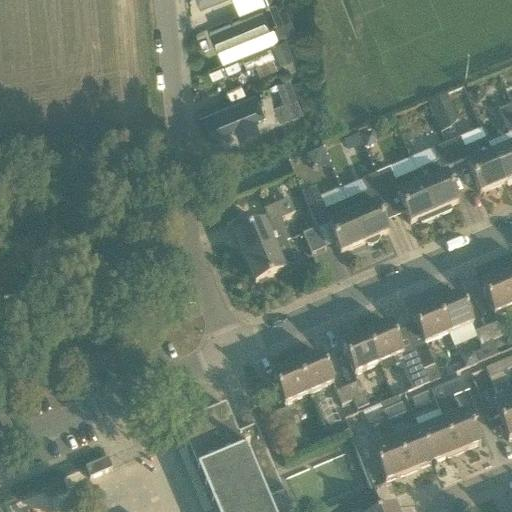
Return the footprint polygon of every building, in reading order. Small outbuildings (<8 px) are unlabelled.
[(261,0),(231,0),(238,15),(263,4),(261,0)] [(278,27),(282,37),(284,37),(295,32),(291,22),(289,17),(288,17),(281,0),(273,0),(268,2),(276,22),(278,27)] [(261,17),(241,26),(249,44),(269,36),(261,17)] [(287,76),(288,76),(298,72),(292,57),(284,37),(282,37),(272,41),(280,62),(281,61),(287,76)] [(246,80),(275,69),(267,46),(238,57),(246,80)] [(227,96),(240,93),(233,61),(220,64),(227,96)] [(288,76),(287,76),(276,81),(284,101),(273,106),(279,120),(290,116),(290,117),(303,112),(304,111),(296,92),(294,93),(288,76)] [(259,109),(252,93),(220,107),(231,131),(248,124),(244,116),(259,109)] [(438,129),(457,121),(448,99),(428,107),(438,129)] [(511,109),(511,108),(497,114),(499,118),(507,138),(510,136),(511,135),(511,109)] [(373,134),(361,139),(366,151),(373,148),(376,140),(373,134)] [(454,167),(465,162),(467,168),(479,196),(504,186),(492,157),(491,158),(487,146),(486,144),(485,142),(465,150),(460,140),(446,147),(454,167)] [(332,155),(336,162),(352,155),(349,147),(332,155)] [(415,174),(435,220),(450,214),(448,209),(457,205),(443,172),(454,167),(446,147),(431,153),(436,165),(415,174)] [(511,182),(511,148),(492,157),(504,186),(511,182)] [(397,197),(406,218),(409,226),(419,222),(421,227),(435,220),(415,174),(394,183),(389,171),(375,177),(383,194),(395,188),(398,196),(397,197)] [(388,235),(384,227),(375,206),(373,207),(370,199),(383,194),(375,177),(362,183),(367,195),(346,204),(364,246),(365,245),(367,247),(371,248),(376,246),(378,243),(377,240),(388,235)] [(300,195),(316,231),(316,233),(327,228),(340,256),(364,246),(346,204),(325,213),(315,189),(300,195)] [(268,224),(262,226),(234,238),(244,262),(285,244),(289,243),(280,222),(295,215),(289,202),(263,213),(268,224)] [(316,231),(302,237),(303,239),(310,258),(325,252),(316,233),(316,231)] [(285,244),(244,262),(255,286),(296,268),(285,244)] [(310,273),(299,278),(304,289),(315,284),(310,273)] [(480,287),(493,317),(511,309),(511,294),(504,277),(480,287)] [(435,307),(448,337),(472,327),(459,296),(435,307)] [(410,317),(423,347),(448,337),(435,307),(410,317)] [(507,348),(504,339),(498,325),(486,330),(496,353),(507,348)] [(365,337),(378,367),(392,361),(395,369),(400,367),(411,394),(428,387),(417,362),(408,340),(397,344),(389,326),(365,337)] [(498,357),(496,353),(486,330),(474,335),(482,353),(475,356),(479,366),(498,357)] [(340,348),(353,377),(378,367),(365,337),(340,348)] [(295,367),(308,397),(332,387),(319,357),(295,367)] [(417,362),(428,387),(439,382),(429,357),(417,362)] [(511,360),(503,364),(507,373),(511,370),(511,360)] [(503,364),(485,371),(489,380),(506,373),(507,373),(503,364)] [(271,377),(283,408),(308,397),(295,367),(271,377)] [(353,404),(357,413),(368,408),(358,384),(346,389),(353,404)] [(335,395),(341,409),(353,404),(346,389),(335,395)] [(430,395),(429,395),(412,402),(415,411),(433,403),(430,395)] [(380,408),(387,423),(405,416),(398,400),(380,408)] [(511,402),(494,410),(507,443),(511,441),(511,402)] [(179,426),(184,440),(214,511),(269,511),(266,502),(282,495),(254,430),(237,437),(225,407),(179,426)] [(387,423),(380,408),(347,422),(351,432),(355,430),(359,441),(371,436),(369,431),(387,423)] [(276,430),(280,428),(292,456),(310,448),(308,442),(301,445),(294,429),(295,429),(287,411),(275,416),(277,420),(272,422),(276,430)] [(442,424),(456,457),(479,448),(466,415),(442,424)] [(456,457),(442,424),(418,434),(432,467),(456,457)] [(432,467),(418,434),(395,443),(408,476),(432,467)] [(395,443),(371,453),(384,486),(408,476),(395,443)] [(85,471),(86,474),(90,481),(111,472),(106,461),(85,471)]
